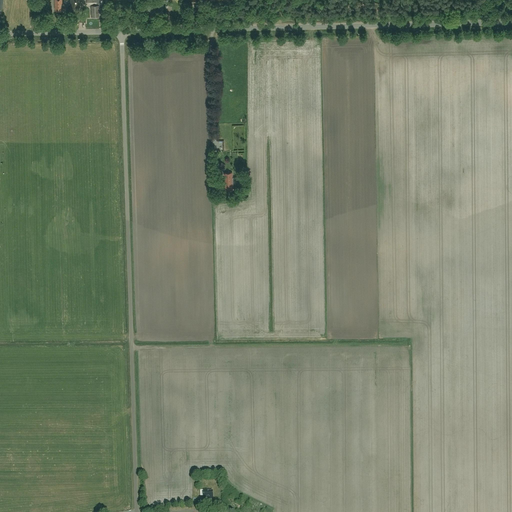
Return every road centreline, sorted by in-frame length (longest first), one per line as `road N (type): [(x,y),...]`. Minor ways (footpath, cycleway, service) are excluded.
road 1 (unclassified): [(136,511),(122,31)]
road 2 (tertiary): [(122,31),(511,22)]
road 3 (tertiary): [(0,34),(122,31)]
